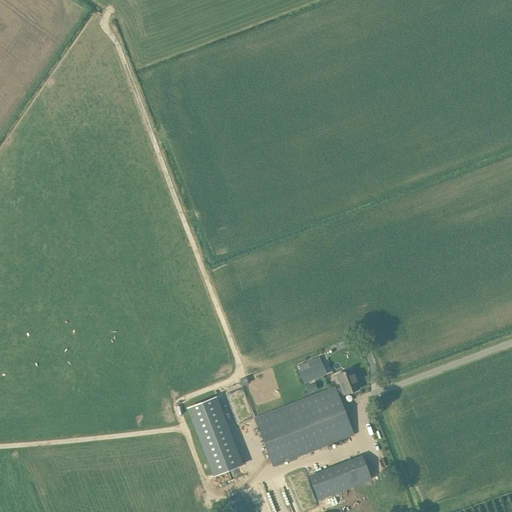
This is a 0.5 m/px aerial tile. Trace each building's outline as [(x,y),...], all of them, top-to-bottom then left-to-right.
[(304,385),(326,376),(319,359),(307,363),(309,368),(299,373),(304,385)] [(253,418),(272,467),(353,435),(338,396),(343,394),(344,395),(358,389),(351,369),(336,375),(341,387),(336,389),(334,386),(253,418)] [(214,394),(185,405),(191,419),(220,408),(214,394)] [(308,476),(317,501),(371,480),(361,454),(308,476)] [(511,511),(511,493),(457,511),(511,511)]
